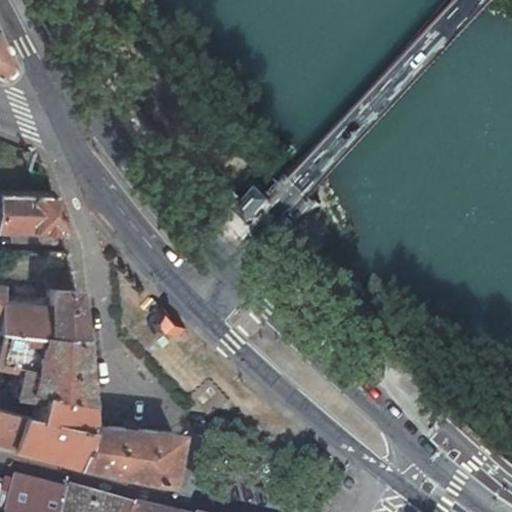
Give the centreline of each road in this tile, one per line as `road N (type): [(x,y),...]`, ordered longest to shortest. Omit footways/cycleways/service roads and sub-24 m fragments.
road 1 (residential): [(66,128),(108,340),(185,424),(185,507)]
road 2 (tertiary): [(478,0),(231,266)]
road 3 (primary): [(493,511),(231,266)]
road 4 (primary): [(198,302),(233,342),(404,486)]
road 5 (primary): [(66,128),(198,302)]
road 6 (primary): [(231,266),(142,172),(104,112)]
road 7 (residential): [(185,507),(0,458)]
road 8 (primary): [(2,0),(66,128)]
road 9 (primary): [(104,112),(41,0)]
